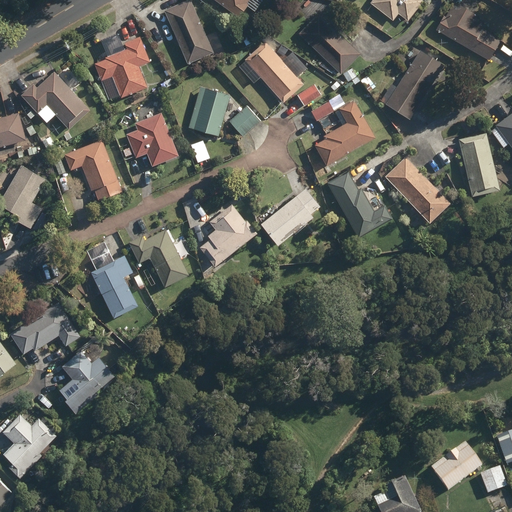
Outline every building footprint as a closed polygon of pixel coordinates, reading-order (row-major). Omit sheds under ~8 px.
[(165,11),(188,65),(218,52),(210,35),(206,37),(190,0),(165,11)] [(195,6),(202,10),(206,5),(198,0),(192,0),(197,4),(195,6)] [(213,0),(239,18),(248,6),(246,5),(249,0),(213,0)] [(399,14),(408,22),(424,2),(421,0),(373,0),(371,4),(393,22),(399,14)] [(437,31),(490,60),(501,40),(483,29),(485,26),(477,22),(479,17),(455,3),(446,18),(444,17),(437,31)] [(299,35),(341,75),(360,55),(318,15),(299,35)] [(113,78),(122,99),(148,89),(139,68),(150,63),(140,38),(125,44),(127,50),(124,51),(118,35),(101,42),(108,60),(95,65),(102,82),(113,78)] [(245,61),(283,104),(304,86),(266,43),(245,61)] [(401,115),(410,120),(444,67),(420,52),(387,105),(398,112),(395,117),(398,119),(401,115)] [(342,75),(347,83),(355,78),(350,70),(342,75)] [(46,106),(69,131),(90,112),(54,73),(37,89),(33,85),(21,96),(38,114),(46,106)] [(298,96),(304,106),(321,96),(314,85),(298,96)] [(167,88),(171,103),(179,100),(175,86),(167,88)] [(190,128),(220,136),(231,95),(201,87),(190,128)] [(364,95),(369,101),(373,98),(369,92),(364,95)] [(314,147),(326,168),(376,139),(355,102),(339,111),(347,124),(323,138),(325,141),(314,147)] [(327,103),(311,113),(316,122),(333,112),(327,103)] [(230,123),(244,138),(261,122),(247,107),(230,123)] [(147,155),(152,168),(179,157),(162,114),(135,124),(138,131),(126,135),(136,159),(147,155)] [(511,114),(496,127),(511,148),(511,114)] [(0,148),(26,141),(19,115),(0,119),(0,148)] [(25,129),(29,137),(36,133),(32,126),(25,129)] [(460,141),(472,198),(499,192),(487,135),(460,141)] [(95,190),(99,202),(122,193),(103,141),(65,155),(71,171),(82,167),(91,192),(95,190)] [(8,155),(10,162),(44,152),(41,143),(21,148),(22,151),(8,155)] [(124,151),(126,158),(132,156),(129,149),(124,151)] [(60,157),(52,160),(57,174),(65,171),(60,157)] [(385,178),(430,225),(451,205),(406,158),(385,178)] [(19,222),(32,229),(43,210),(32,204),(45,180),(21,167),(0,205),(21,217),(19,222)] [(327,184),(359,239),(392,220),(384,206),(384,207),(378,198),(369,203),(361,189),(359,191),(348,172),(343,175),(342,172),(328,180),(329,183),(327,184)] [(261,226),(278,247),(314,219),(311,216),(320,208),(305,190),(261,226)] [(199,249),(215,268),(257,235),(247,222),(246,223),(232,206),(210,223),(216,231),(213,233),(215,236),(199,249)] [(150,259),(165,289),(189,277),(165,231),(145,242),(143,237),(129,244),(140,264),(150,259)] [(91,273),(114,320),(138,308),(123,278),(133,273),(125,256),(91,273)] [(133,275),(137,284),(142,281),(138,273),(133,275)] [(214,276),(216,283),(223,281),(220,274),(214,276)] [(10,335),(24,356),(33,350),(35,353),(59,337),(66,348),(81,338),(58,303),(10,335)] [(0,376),(16,364),(0,342),(0,376)] [(64,403),(75,416),(97,397),(95,394),(114,378),(98,359),(91,365),(80,352),(62,367),(73,381),(59,392),(67,401),(64,403)] [(8,469),(20,480),(41,458),(39,456),(56,438),(38,421),(32,427),(23,419),(21,421),(18,418),(3,433),(15,444),(3,456),(12,465),(8,469)] [(432,467),(448,490),(482,465),(465,442),(432,467)] [(481,474),(488,494),(508,486),(501,466),(481,474)] [(420,511),(405,477),(392,483),(396,491),(386,496),(389,501),(378,506),(380,511),(420,511)] [(0,506),(11,496),(0,484),(0,506)]
